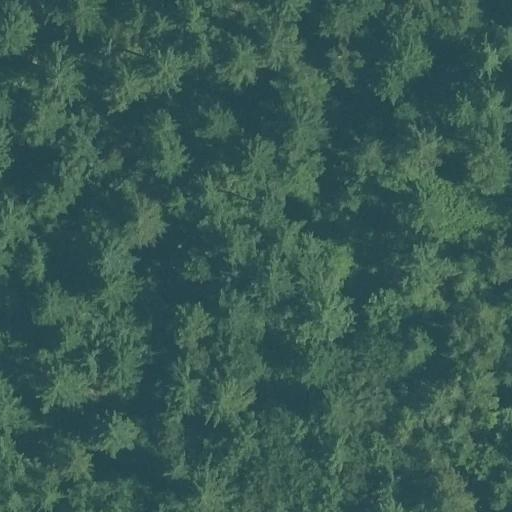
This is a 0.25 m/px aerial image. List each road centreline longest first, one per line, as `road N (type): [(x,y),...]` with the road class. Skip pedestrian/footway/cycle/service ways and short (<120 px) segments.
road 1 (track): [(283,511),(114,121),(49,0)]
road 2 (track): [(82,134),(419,0)]
